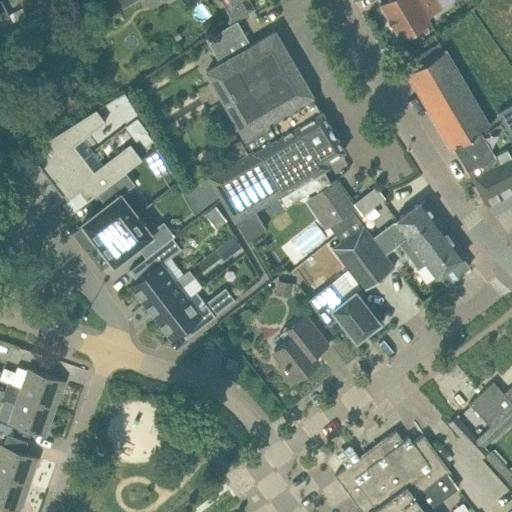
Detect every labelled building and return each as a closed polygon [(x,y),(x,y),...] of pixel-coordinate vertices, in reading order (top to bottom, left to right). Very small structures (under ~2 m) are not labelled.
[(218,0),(231,21),(254,7),(249,0),(218,0)] [(384,0),(380,3),(401,38),(431,20),(428,15),(442,7),(437,0),(384,0)] [(206,37),(221,62),(207,70),(245,135),(313,96),(276,29),(235,53),(228,41),(244,31),(237,19),(206,37)] [(452,147),(456,144),(456,143),(490,123),(491,123),(447,48),(408,71),(452,147)] [(125,91),(114,97),(119,104),(129,98),(125,91)] [(253,149),(209,175),(220,193),(248,241),(266,227),(255,208),(329,164),(327,160),(345,149),(322,110),(321,110),(313,96),(245,135),(238,139),(246,153),(253,149)] [(456,143),(456,144),(468,165),(489,203),(511,190),(511,102),(497,111),(498,112),(491,123),(490,123),(456,143)] [(50,180),(51,182),(90,153),(80,140),(105,121),(96,109),(41,144),(49,154),(39,161),(44,168),(43,169),(51,179),(50,180)] [(147,131),(140,137),(145,145),(153,139),(147,131)] [(90,153),(51,182),(53,184),(54,183),(62,194),(64,193),(69,199),(80,190),(87,200),(98,192),(126,170),(142,158),(130,142),(100,165),(90,153)] [(157,147),(145,156),(150,164),(163,156),(157,147)] [(97,238),(99,241),(137,212),(122,193),(135,182),(126,170),(98,192),(106,203),(83,221),(86,225),(83,227),(94,241),(97,238)] [(209,175),(191,185),(204,206),(220,193),(209,175)] [(306,200),(325,227),(353,207),(335,180),(306,200)] [(376,185),(354,202),(356,205),(362,213),(385,197),(376,185)] [(390,229),(399,241),(436,214),(424,198),(394,220),(397,224),(390,229)] [(215,205),(205,213),(216,227),(226,219),(215,205)] [(137,212),(99,241),(101,244),(98,247),(109,260),(111,258),(115,262),(138,244),(146,256),(172,236),(175,234),(164,220),(150,230),(137,212)] [(399,241),(419,267),(426,262),(436,276),(440,273),(447,283),(470,265),(462,255),(466,253),(436,214),(399,241)] [(395,265),(364,224),(348,235),(380,277),(395,265)] [(380,277),(348,235),(333,246),(365,289),(380,277)] [(130,283),(145,303),(184,273),(171,256),(181,248),(172,236),(146,256),(129,269),(137,278),(130,283)] [(234,236),(225,243),(232,253),(241,246),(234,236)] [(184,273),(145,303),(159,320),(189,297),(181,288),(195,277),(189,269),(184,273)] [(344,298),(331,281),(310,298),(330,322),(339,315),(357,338),(369,328),(371,331),(384,320),(371,304),(369,306),(356,289),(344,298)] [(189,297),(159,320),(172,337),(182,330),(187,336),(215,314),(235,298),(226,286),(205,303),(196,292),(189,297)] [(293,334),(274,350),(284,363),(279,366),(291,381),(319,359),(311,350),(325,339),(328,343),(329,342),(305,312),(287,326),(293,334)] [(8,380),(5,389),(54,406),(64,379),(29,367),(28,369),(18,365),(12,382),(8,380)] [(455,415),(449,421),(482,457),(485,454),(490,450),(485,444),(511,419),(511,384),(504,392),(493,380),(470,402),(483,417),(491,425),(478,438),(456,414),(455,415)] [(5,399),(0,412),(0,417),(10,421),(45,433),(54,406),(5,389),(2,398),(5,399)] [(427,511),(416,495),(429,485),(434,492),(452,479),(447,472),(451,470),(424,433),(413,441),(409,436),(404,440),(396,429),(360,455),(354,448),(341,458),(346,465),(335,473),(364,511),(427,511)] [(0,446),(0,473),(28,483),(37,456),(1,443),(0,446)] [(490,450),(485,454),(511,483),(511,470),(492,448),(491,448),(490,450)] [(28,483),(0,473),(0,503),(19,510),(28,483)]
